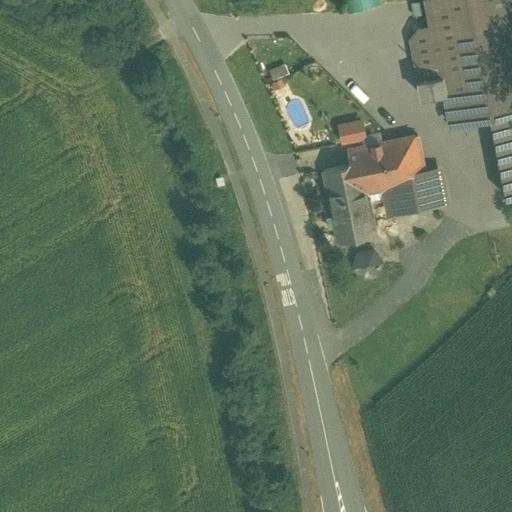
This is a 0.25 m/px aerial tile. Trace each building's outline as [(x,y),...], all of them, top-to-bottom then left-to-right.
[(384,4),(382,0),(344,0),(347,13),(384,4)] [(511,0),(426,0),(432,26),(419,29),(412,39),(423,98),(437,96),(446,94),(449,109),(452,126),(491,119),(506,198),(511,196),(511,0)] [(277,79),(293,72),(289,63),(273,69),(277,79)] [(446,94),(437,96),(440,111),(449,109),(446,94)] [(370,118),(343,123),(347,142),(373,137),(370,118)] [(417,136),(347,150),(350,165),(361,163),(369,204),(404,197),(407,212),(442,206),(436,176),(425,178),(417,136)] [(369,204),(361,163),(350,165),(324,171),(338,243),(376,236),(369,204)] [(371,256),(367,253),(363,252),(358,252),(354,253),(350,256),(348,259),(346,263),(345,267),(346,272),(348,276),(351,279),(355,281),(359,282),(363,282),(367,281),(371,279),(374,275),(375,271),(376,267),(375,263),(373,259),(371,256)]
